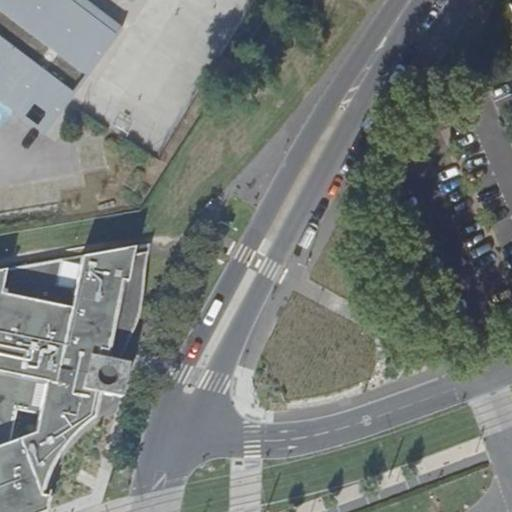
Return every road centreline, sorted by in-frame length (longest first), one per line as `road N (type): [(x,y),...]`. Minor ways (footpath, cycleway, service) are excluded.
road 1 (primary): [(168,441),(201,406),(423,0)]
road 2 (primary): [(400,0),(293,166),(181,372),(168,441)]
road 3 (residential): [(511,367),(334,431),(168,441)]
